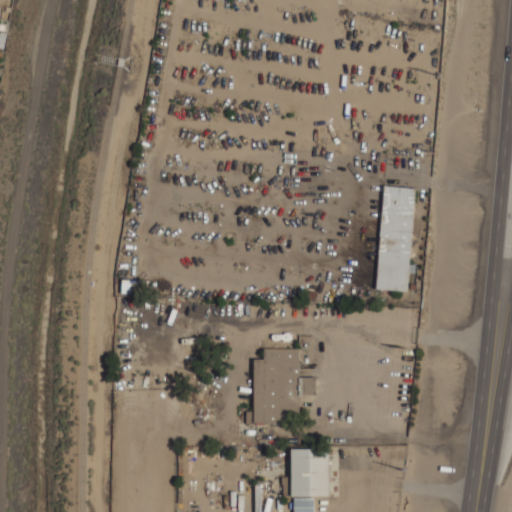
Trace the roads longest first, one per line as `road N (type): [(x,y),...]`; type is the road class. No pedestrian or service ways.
road 1 (primary): [(501,277),(473,511)]
road 2 (primary): [(511,53),(495,262),(501,277)]
